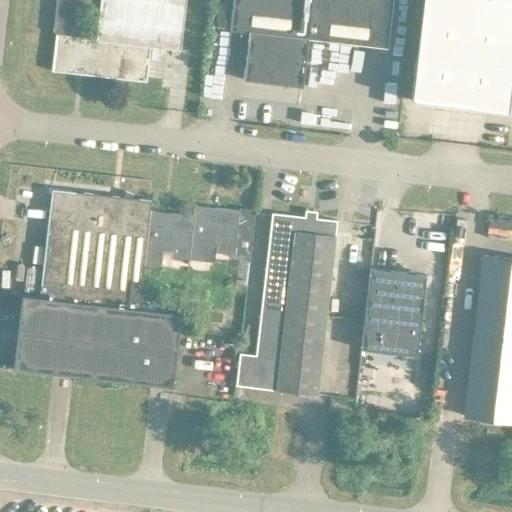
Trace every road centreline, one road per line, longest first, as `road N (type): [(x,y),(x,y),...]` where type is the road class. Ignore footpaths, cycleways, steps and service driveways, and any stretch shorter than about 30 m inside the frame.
road 1 (unclassified): [(511,186),(0,130)]
road 2 (unclassified): [(239,511),(0,481)]
